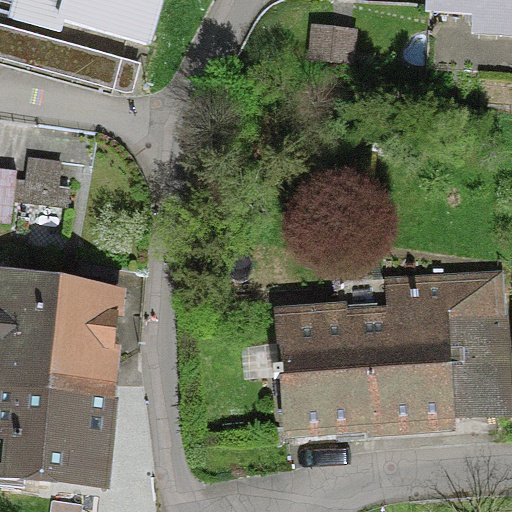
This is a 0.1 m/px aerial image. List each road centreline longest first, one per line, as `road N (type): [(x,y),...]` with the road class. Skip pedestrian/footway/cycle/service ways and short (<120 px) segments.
road 1 (residential): [(186,511),(164,417),(158,332),(167,131),(238,0)]
road 2 (residential): [(290,511),(368,486),(511,472)]
